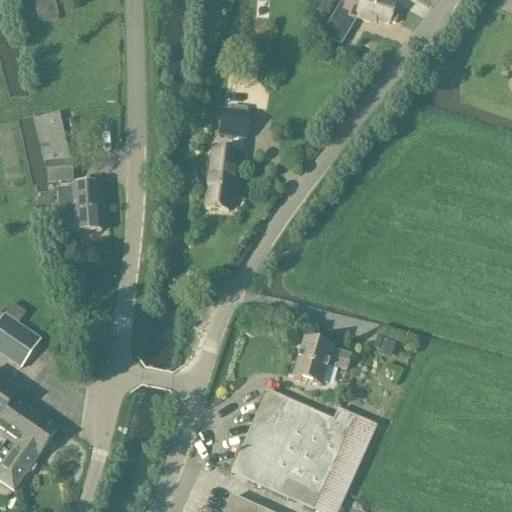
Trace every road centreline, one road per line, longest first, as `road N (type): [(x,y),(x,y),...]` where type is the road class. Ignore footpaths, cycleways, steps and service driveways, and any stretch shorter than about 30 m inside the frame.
road 1 (unclassified): [(450,0),(259,249),(193,390)]
road 2 (unclassified): [(120,376),(136,163),(135,0)]
road 3 (unclassified): [(69,511),(120,376)]
road 4 (unclassified): [(193,390),(156,511)]
